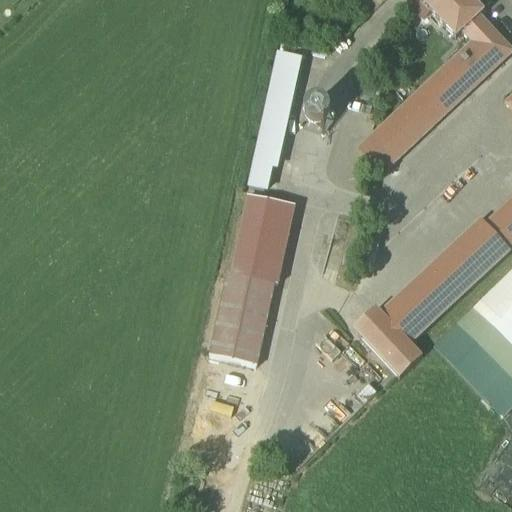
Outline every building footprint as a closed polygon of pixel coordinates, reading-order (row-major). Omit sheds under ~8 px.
[(421,0),(431,10),(428,12),(454,41),(460,35),(479,18),(483,15),(469,0),(421,0)] [(479,18),(460,35),(470,46),(484,34),(489,28),(479,18)] [(470,46),(422,91),(442,113),(504,56),(484,34),(470,46)] [(302,64),(279,58),(249,190),(272,196),(302,64)] [(422,91),(371,139),(391,161),(442,113),(422,91)] [(310,105),(310,129),(333,128),(332,104),(310,105)] [(391,161),(371,139),(356,153),(381,179),(383,177),(378,173),(391,161)] [(291,208),(243,197),(226,276),(274,286),(291,208)] [(511,206),(486,230),(507,252),(511,246),(511,206)] [(483,226),(432,273),(458,301),(508,254),(486,230),(483,226)] [(511,271),(456,327),(511,384),(511,271)] [(432,273),(382,320),(408,347),(458,301),(432,273)] [(274,286),(226,276),(207,359),(256,369),(274,286)] [(382,320),(378,316),(356,336),(399,383),(421,361),(408,347),(382,320)] [(511,384),(456,327),(433,350),(502,421),(511,410),(511,384)]
